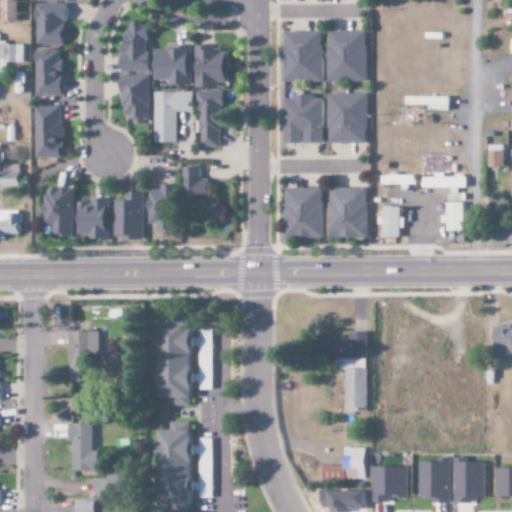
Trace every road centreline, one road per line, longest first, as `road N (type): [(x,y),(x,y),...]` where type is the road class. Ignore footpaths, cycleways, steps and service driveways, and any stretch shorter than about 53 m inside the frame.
road 1 (residential): [(256,0),(253,394),(260,441),(287,511)]
road 2 (tertiary): [(511,269),(0,271)]
road 3 (residential): [(31,511),(32,271)]
road 4 (residential): [(111,0),(91,49),(92,117),(102,153)]
